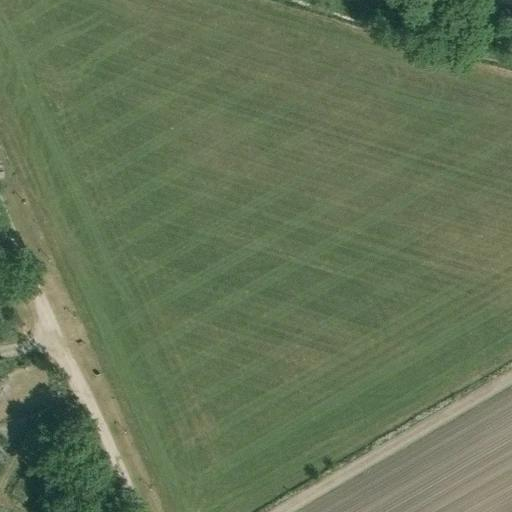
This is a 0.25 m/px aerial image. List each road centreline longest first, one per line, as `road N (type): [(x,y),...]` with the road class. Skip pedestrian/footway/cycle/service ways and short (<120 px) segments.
road 1 (track): [(0,225),(127,511)]
road 2 (track): [(280,511),(511,380)]
